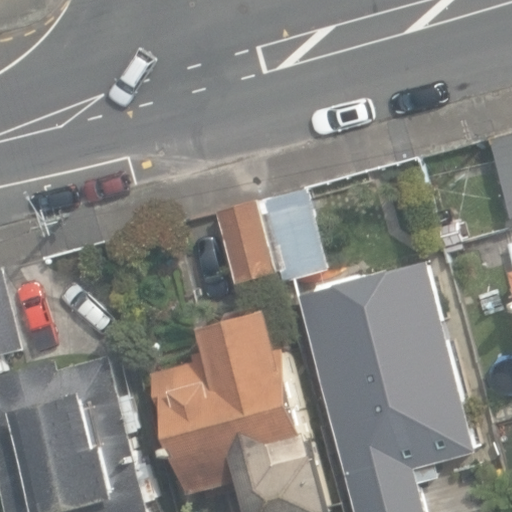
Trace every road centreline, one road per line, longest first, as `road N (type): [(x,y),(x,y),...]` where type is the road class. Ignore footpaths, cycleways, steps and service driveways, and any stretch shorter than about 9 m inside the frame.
road 1 (secondary): [(192,71),(447,0)]
road 2 (secondary): [(0,129),(192,71)]
